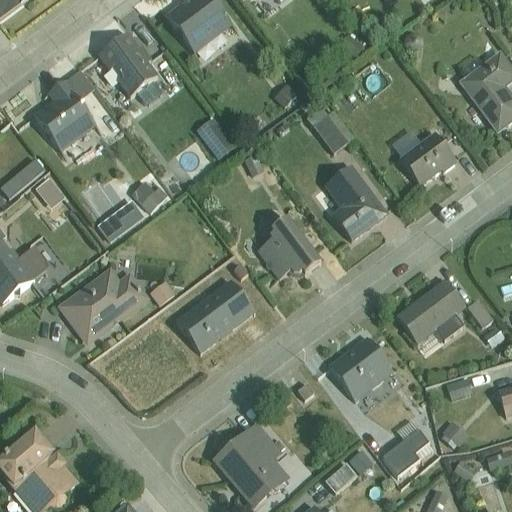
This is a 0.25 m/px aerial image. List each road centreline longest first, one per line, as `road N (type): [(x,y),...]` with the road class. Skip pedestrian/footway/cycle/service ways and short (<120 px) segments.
road 1 (residential): [(139,454),(511,179)]
road 2 (residential): [(0,353),(92,398),(139,454)]
road 3 (residential): [(0,74),(95,0)]
